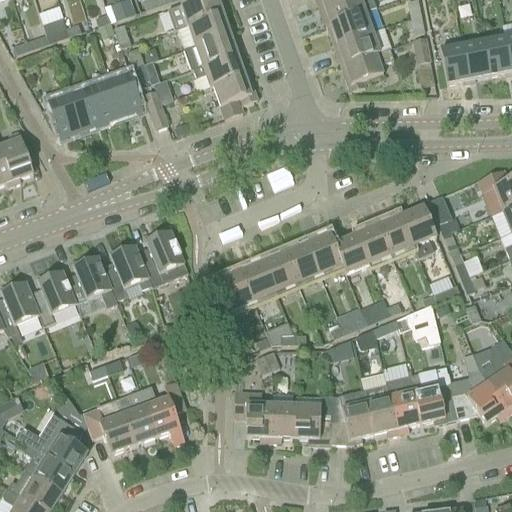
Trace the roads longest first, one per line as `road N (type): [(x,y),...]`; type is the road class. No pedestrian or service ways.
road 1 (residential): [(124,511),(170,491),(217,484),(355,496),(511,458)]
road 2 (residential): [(0,244),(309,130)]
road 3 (residential): [(309,130),(511,135)]
road 4 (residential): [(212,233),(315,192),(309,130)]
road 5 (residential): [(309,130),(265,0)]
